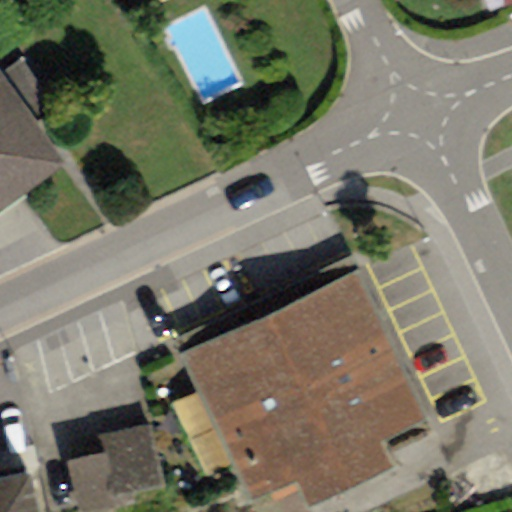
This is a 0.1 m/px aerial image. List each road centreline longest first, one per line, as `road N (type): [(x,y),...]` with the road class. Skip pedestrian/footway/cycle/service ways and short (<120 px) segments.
road 1 (residential): [(0,310),(428,119)]
road 2 (unclassified): [(511,316),(428,119)]
road 3 (unclassified): [(428,119),(368,0)]
